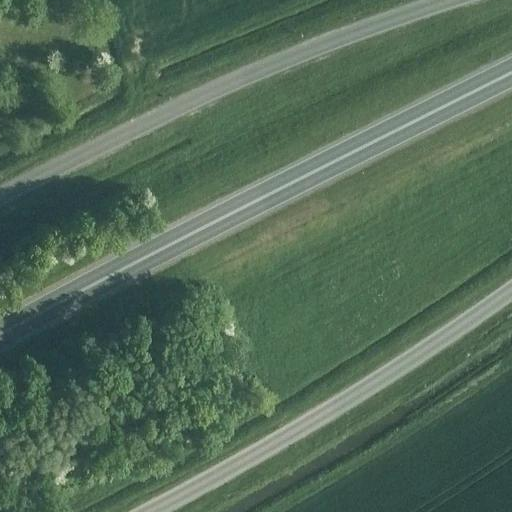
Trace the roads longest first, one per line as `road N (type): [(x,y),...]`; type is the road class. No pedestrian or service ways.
road 1 (trunk): [(0,337),(511,73)]
road 2 (trunk): [(449,0),(210,92),(0,196)]
road 3 (trunk): [(146,511),(365,386),(511,289)]
